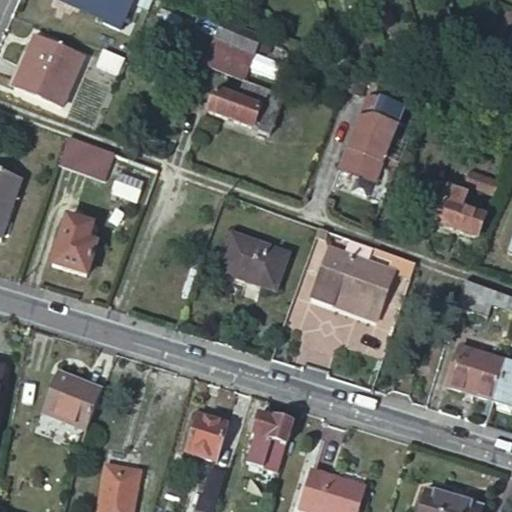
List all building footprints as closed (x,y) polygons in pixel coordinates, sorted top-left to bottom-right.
[(132,0),(56,0),(105,20),(103,26),(119,33),(132,0)] [(269,48),(221,28),(215,44),(262,64),(269,48)] [(82,61),(34,41),(14,88),(62,109),(82,61)] [(120,61),(102,54),(95,67),(114,75),(120,61)] [(282,99),(243,84),(237,102),(214,94),(207,115),(269,138),(282,99)] [(363,105),(337,171),(373,184),(400,113),(371,101),(363,105)] [(156,173),(99,152),(93,166),(119,175),(111,196),(135,205),(142,186),(151,189),(156,173)] [(499,183),(472,173),(467,186),(494,196),(499,183)] [(0,239),(17,188),(0,182),(0,239)] [(467,196),(449,189),(435,225),(476,240),(488,210),(465,202),(467,196)] [(85,278),(95,246),(88,244),(92,229),(66,220),(61,235),(51,267),(85,278)] [(326,234),(317,230),(314,239),(323,241),(326,234)] [(286,259),(229,238),(216,275),(274,295),(286,259)] [(393,276),(328,252),(311,301),(331,308),(333,301),(378,317),(393,276)] [(511,300),(482,290),(463,283),(454,310),(485,321),(489,307),(511,314),(511,300)] [(375,325),(378,317),(333,301),(331,308),(375,325)] [(446,390),(491,405),(503,366),(458,352),(446,390)] [(491,405),(511,411),(511,368),(503,366),(491,405)] [(91,435),(104,397),(58,381),(45,420),(91,435)] [(229,424),(198,415),(188,448),(218,458),(229,424)] [(290,426),(272,420),(271,424),(256,419),(250,438),(255,439),(248,457),(249,458),(247,464),(263,469),(264,462),(265,463),(268,454),(281,458),(290,426)] [(132,511),(138,473),(104,466),(96,511),(132,511)] [(224,476),(210,472),(202,499),(215,502),(224,476)] [(357,511),(363,493),(311,477),(300,511),(357,511)] [(482,511),(483,511),(426,494),(421,511),(482,511)]
